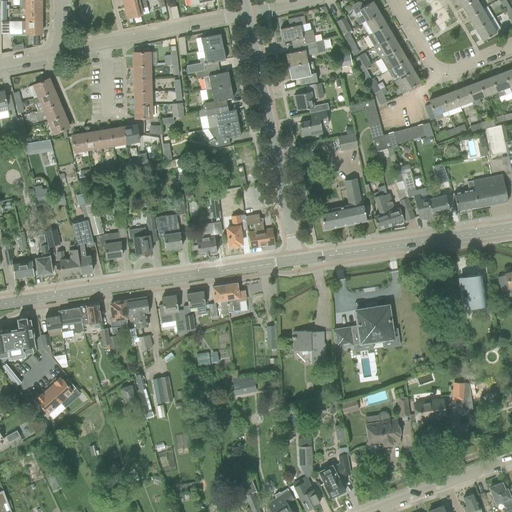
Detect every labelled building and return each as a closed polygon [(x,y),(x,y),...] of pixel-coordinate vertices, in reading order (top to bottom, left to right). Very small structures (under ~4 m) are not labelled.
[(43,0),(18,0),(19,9),(25,9),(40,9),(40,4),(43,4),(43,0)] [(161,13),(166,12),(163,0),(157,0),(159,8),(160,8),(161,13)] [(469,18),(487,7),(483,0),(472,0),(462,6),(469,18)] [(505,12),(510,9),(505,0),(502,0),(499,2),(505,12)] [(145,1),(146,1),(125,7),(128,18),(131,17),(141,15),(140,9),(147,7),(145,1)] [(359,25),(379,13),(372,1),(359,9),(362,15),(358,18),(356,21),(359,25)] [(482,10),(488,7),(487,7),(469,18),(475,29),(489,22),(482,10)] [(10,22),(5,22),(5,8),(3,8),(3,10),(1,10),(1,9),(0,9),(0,22),(10,22)] [(21,21),(40,21),(40,9),(25,9),(25,21),(21,21)] [(386,25),(379,13),(359,25),(366,21),(372,33),(386,25)] [(290,27),(280,29),(281,29),(284,41),(283,41),(283,42),(291,40),(295,39),(296,46),(315,42),(313,36),(312,30),(310,30),(301,32),(300,25),(305,24),(303,16),(289,19),(290,27)] [(343,34),(350,30),(344,18),(336,22),(343,34)] [(489,22),(475,29),(482,41),(483,40),(496,33),(501,30),(494,18),(489,22)] [(38,34),(41,34),(40,21),(21,21),(21,34),(32,34),(38,34)] [(0,35),(10,35),(10,22),(0,22),(0,35)] [(390,32),(392,30),(389,24),(386,25),(372,33),(367,36),(373,47),(392,36),(390,32)] [(219,35),(220,35),(220,34),(200,38),(203,51),(222,47),(219,35)] [(349,46),(354,43),(349,34),(344,37),(349,46)] [(373,47),(380,59),(399,48),(392,36),(373,47)] [(186,55),(184,37),(177,38),(179,55),(186,55)] [(293,52),(285,54),(286,54),(289,66),(307,62),(306,56),(325,52),(325,49),(331,47),(329,39),(323,40),(315,42),(296,46),(297,51),(293,52)] [(354,43),(349,46),(354,56),(356,55),(359,53),(355,46),(354,43)] [(199,63),(186,65),(188,74),(195,72),(215,68),(214,62),(217,62),(225,60),(225,59),(224,60),(222,47),(203,51),(204,58),(199,59),(199,63)] [(399,48),(380,59),(387,70),(393,67),(406,59),(399,48)] [(149,65),(149,62),(149,52),(133,53),(134,66),(149,65)] [(358,71),(364,68),(371,64),(365,53),(352,60),(358,71)] [(339,67),(351,65),(350,55),(338,57),(339,67)] [(394,82),(413,71),(406,59),(393,67),(387,70),(394,82)] [(307,62),(289,66),(291,79),(290,79),(290,80),(298,78),(303,77),(304,83),(299,84),(299,85),(309,83),(316,82),(315,72),(309,73),(307,63),(307,62)] [(134,79),(150,79),(149,65),(134,66),(134,79)] [(228,72),(216,74),(215,68),(195,72),(197,79),(203,78),(205,90),(229,85),(227,73),(228,72)] [(373,79),(370,80),(364,68),(358,71),(365,84),(365,83),(373,79)] [(404,85),(408,93),(415,89),(413,86),(420,82),(417,77),(418,75),(416,71),(413,72),(413,71),(394,82),(397,87),(399,88),(404,85)] [(503,73),(502,71),(501,71),(496,72),(495,74),(496,75),(491,77),(499,97),(505,95),(502,89),(509,87),(504,72),(503,73)] [(499,97),(491,77),(479,82),(484,96),(497,91),(499,97)] [(33,100),(53,91),(48,79),(28,87),(34,99),(33,100)] [(134,92),(150,92),(150,79),(134,79),(134,92)] [(373,94),(379,90),(373,79),(365,83),(365,84),(367,83),(373,94)] [(478,99),(484,96),(479,82),(466,87),(471,101),(474,107),(480,105),(478,99)] [(313,100),(323,98),(320,83),(306,86),(307,92),(294,95),(297,110),(314,107),(313,100)] [(204,105),(202,105),(202,110),(222,106),(221,100),(225,99),(233,98),(233,97),(232,97),(229,85),(205,90),(207,100),(203,101),(204,105)] [(459,106),(471,101),(466,87),(454,91),(459,106)] [(380,90),(380,91),(379,90),(373,94),(380,106),(387,102),(380,90)] [(0,113),(8,112),(5,96),(4,91),(0,91),(0,113)] [(42,110),(58,103),(53,91),(33,100),(35,104),(39,103),(42,110)] [(447,110),(459,106),(454,91),(441,96),(447,110)] [(21,102),(19,92),(13,94),(15,104),(21,102)] [(135,105),(150,105),(150,92),(134,92),(135,105)] [(440,113),(447,110),(441,96),(428,101),(430,104),(424,106),(429,120),(435,117),(436,120),(442,118),(440,113)] [(369,101),(347,107),(349,113),(350,113),(357,111),(359,111),(363,110),(363,109),(375,106),(373,100),(369,101)] [(24,113),(22,108),(21,102),(15,104),(18,114),(24,113)] [(47,122),(64,115),(58,103),(42,110),(47,122)] [(172,118),(184,117),(182,103),(170,104),(172,117),(172,118)] [(135,118),(151,118),(150,105),(135,105),(135,118)] [(202,110),(198,111),(199,117),(206,116),(207,123),(209,128),(237,123),(234,110),(235,110),(227,111),(226,105),(222,106),(202,110)] [(375,106),(363,109),(363,110),(365,115),(376,112),(375,107),(375,106)] [(321,127),(328,125),(325,111),(309,114),(311,120),(299,123),(302,136),(310,135),(310,136),(322,134),(321,127)] [(366,121),(378,118),(376,112),(365,115),(366,121)] [(52,134),(69,127),(64,115),(47,122),(52,134)] [(496,124),(507,121),(506,115),(494,118),(496,124)] [(19,130),(24,128),(21,118),(16,119),(17,125),(18,125),(19,130)] [(368,127),(379,124),(378,118),(366,121),(368,127)] [(481,130),(492,128),(491,122),(480,124),(481,130)] [(240,135),(239,135),(237,123),(209,128),(207,129),(214,138),(209,141),(209,142),(211,142),(212,148),(230,144),(228,138),(241,136),(240,135)] [(423,124),(422,125),(425,136),(426,138),(433,136),(429,124),(428,123),(423,124)] [(369,133),(381,130),(379,124),(368,127),(369,133)] [(471,132),(481,130),(480,124),(469,126),(471,132)] [(21,137),(19,130),(18,125),(17,125),(7,128),(9,133),(0,136),(2,142),(12,139),(12,142),(17,140),(17,138),(20,137),(21,137)] [(139,143),(138,135),(136,125),(123,128),(126,145),(139,143)] [(422,125),(416,126),(417,127),(420,138),(425,136),(422,125)] [(456,134),(466,131),(464,125),(454,128),(456,134)] [(416,126),(411,128),(414,139),(420,138),(417,127),(416,126)] [(21,139),(27,138),(24,128),(19,130),(21,137),(20,137),(21,139)] [(113,147),(126,145),(123,128),(110,130),(113,147)] [(411,128),(405,129),(405,130),(408,141),(414,139),(411,128)] [(438,141),(456,134),(454,128),(435,135),(438,141)] [(405,129),(399,131),(399,132),(402,142),(408,141),(405,130),(405,129)] [(100,149),(113,147),(110,130),(97,132),(100,149)] [(371,139),(383,135),(381,130),(369,133),(371,139)] [(399,131),(393,132),(396,144),(402,142),(399,132),(399,131)] [(87,151),(100,149),(97,132),(84,134),(87,151)] [(393,132),(387,134),(391,148),(392,151),(398,150),(396,144),(393,132)] [(74,153),(87,151),(84,134),(71,136),(74,153)] [(341,152),(357,149),(354,134),(338,137),(341,152)] [(383,135),(371,139),(375,152),(387,149),(389,156),(394,155),(392,151),(391,148),(387,134),(383,135)] [(104,173),(114,171),(113,164),(103,167),(104,173)] [(438,184),(448,181),(442,165),(434,167),(438,184)] [(240,187),(246,186),(242,166),(237,168),(240,187)] [(94,175),(104,173),(103,167),(92,169),(94,175)] [(220,186),(229,185),(227,169),(218,170),(220,186)] [(401,174),(400,175),(401,178),(403,183),(406,192),(415,189),(411,172),(410,172),(401,174)] [(507,202),(505,192),(502,175),(466,182),(468,191),(453,194),(457,214),(467,212),(467,210),(507,202)] [(404,189),(396,192),(405,222),(415,219),(406,192),(403,183),(401,178),(404,189)] [(349,205),(320,211),(324,230),(366,221),(362,202),(360,203),(356,179),(344,181),(349,205)] [(93,190),(87,191),(84,180),(78,182),(82,194),(84,201),(88,218),(92,236),(103,233),(95,201),(96,201),(93,190)] [(49,188),(42,189),(41,185),(33,187),(38,206),(52,203),(49,188)] [(378,192),(373,194),(374,198),(373,198),(379,216),(374,217),(374,219),(378,230),(391,225),(382,196),(386,194),(384,186),(377,188),(378,192)] [(431,215),(432,215),(427,199),(425,189),(417,191),(417,193),(413,194),(419,218),(424,217),(425,220),(432,218),(431,215)] [(430,190),(426,191),(425,189),(427,199),(432,215),(449,211),(445,195),(432,198),(430,190)] [(176,215),(186,214),(183,194),(173,195),(176,215)] [(399,208),(394,210),(389,194),(386,194),(382,196),(391,225),(404,221),(399,208)] [(211,219),(220,218),(218,196),(208,197),(211,219)] [(369,218),(374,217),(372,205),(366,206),(369,218)] [(148,229),(155,227),(153,213),(145,214),(148,229)] [(263,219),(259,218),(259,214),(246,217),(245,215),(247,226),(253,224),(254,231),(248,232),(250,248),(275,244),(272,228),(263,230),(262,224),(263,219)] [(246,226),(247,226),(245,215),(240,216),(240,215),(230,217),(232,226),(227,227),(229,246),(237,245),(237,244),(241,243),(239,231),(247,230),(246,226)] [(117,230),(125,228),(124,216),(115,217),(117,230)] [(85,219),(71,223),(76,244),(77,245),(81,273),(85,273),(85,274),(86,275),(90,274),(91,273),(91,272),(92,272),(90,262),(89,256),(85,256),(84,247),(83,245),(94,244),(92,236),(88,218),(85,219)] [(181,247),(180,237),(178,223),(169,224),(170,230),(163,231),(165,249),(181,247)] [(216,253),(215,243),(212,225),(202,227),(204,238),(196,239),(199,256),(216,253)] [(148,231),(145,231),(145,228),(128,230),(130,239),(133,239),(136,254),(151,251),(148,231)] [(48,248),(60,245),(56,229),(44,232),(47,245),(48,248)] [(47,245),(46,245),(43,230),(37,231),(41,257),(35,258),(38,275),(52,273),(50,261),(51,261),(50,252),(49,252),(48,248),(47,245)] [(122,256),(119,239),(118,233),(98,236),(100,247),(104,246),(106,258),(122,256)] [(20,251),(26,250),(24,240),(18,241),(20,251)] [(81,273),(77,245),(76,244),(68,246),(68,249),(69,258),(64,259),(63,251),(56,252),(58,260),(59,260),(62,276),(81,273)] [(31,260),(12,263),(10,250),(4,251),(6,266),(12,265),(14,278),(34,275),(31,260)] [(511,271),(511,272),(511,270),(506,272),(506,273),(505,274),(505,275),(497,277),(497,278),(501,292),(509,290),(510,292),(511,292),(511,271)] [(464,308),(484,305),(482,295),(480,295),(479,286),(481,286),(479,276),(459,279),(461,289),(466,288),(467,297),(462,298),(464,308)] [(238,292),(236,283),(224,285),(228,313),(241,311),(240,302),(246,301),(244,291),(238,292)] [(222,314),(228,313),(224,285),(212,287),(215,303),(219,302),(222,314)] [(206,314),(204,301),(203,291),(186,294),(189,309),(196,308),(198,315),(206,314)] [(179,321),(177,306),(175,296),(161,298),(164,313),(159,313),(161,324),(179,321)] [(149,313),(148,307),(146,297),(136,298),(141,327),(149,326),(147,313),(149,313)] [(136,298),(126,300),(127,301),(128,310),(129,315),(130,322),(134,321),(135,328),(141,327),(136,298)] [(113,319),(110,319),(112,334),(117,333),(116,327),(120,327),(127,326),(126,317),(124,301),(122,302),(120,301),(117,301),(117,302),(110,303),(113,319)] [(101,322),(99,305),(98,304),(79,307),(82,325),(88,324),(89,325),(93,325),(93,326),(101,325),(100,322),(101,322)] [(211,320),(217,319),(215,304),(208,305),(211,320)] [(356,314),(355,314),(356,323),(357,323),(358,326),(358,330),(359,333),(360,343),(360,344),(372,342),(382,341),(394,339),(392,330),(391,318),(389,309),(388,309),(388,306),(377,307),(366,308),(366,309),(355,311),(356,314)] [(79,307),(57,310),(58,314),(60,328),(60,330),(60,333),(61,333),(72,330),(74,332),(75,333),(77,334),(78,333),(80,333),(81,331),(82,330),(82,329),(83,329),(82,325),(79,307)] [(60,328),(58,314),(45,316),(48,332),(60,330),(60,328)] [(186,330),(194,329),(192,314),(184,316),(185,323),(186,331),(186,330)] [(31,328),(30,320),(26,321),(26,318),(17,319),(18,327),(19,327),(19,328),(4,331),(4,330),(0,330),(0,357),(8,356),(8,360),(25,357),(24,353),(33,352),(32,346),(34,346),(32,336),(34,336),(33,328),(31,328)] [(177,334),(186,331),(185,323),(176,324),(177,334)] [(274,326),(266,326),(267,349),(277,349),(277,340),(274,340),(274,338),(274,335),(274,333),(274,329),(274,326)] [(107,328),(100,329),(102,346),(109,345),(108,337),(107,328)] [(352,345),(350,331),(350,328),(333,330),(336,348),(352,345)] [(323,332),(310,332),(310,331),(293,332),(293,351),(305,362),(311,363),(324,363),(324,355),(325,355),(325,344),(323,344),(323,332)] [(48,334),(40,336),(41,342),(42,345),(42,346),(50,356),(52,356),(49,344),(48,336),(48,334)] [(146,349),(152,347),(149,335),(143,337),(146,349)] [(115,336),(108,337),(109,345),(110,350),(117,350),(115,336)] [(140,350),(146,349),(143,337),(137,338),(140,350)] [(199,353),(199,362),(210,361),(209,353),(199,353)] [(277,359),(269,359),(269,364),(273,364),(273,369),(278,368),(277,359)] [(6,364),(0,368),(16,387),(21,382),(6,364)] [(433,372),(416,378),(419,386),(435,381),(433,372)] [(152,409),(151,410),(141,374),(134,376),(144,413),(143,413),(144,419),(145,418),(146,422),(154,420),(153,416),(154,416),(152,409)] [(164,403),(172,402),(168,377),(159,378),(164,403)] [(55,383),(48,389),(61,403),(73,392),(72,391),(75,388),(67,379),(64,382),(61,378),(60,379),(59,378),(54,382),(55,383)] [(156,405),(164,403),(159,378),(152,380),(156,405)] [(254,380),(238,383),(241,394),(256,391),(254,380)] [(463,400),(464,384),(455,383),(454,399),(463,400)] [(37,399),(36,400),(36,401),(39,404),(38,405),(36,407),(44,416),(47,413),(48,414),(60,403),(61,403),(48,389),(42,395),(41,394),(36,398),(36,399),(37,399)] [(400,418),(409,417),(407,397),(397,399),(400,418)] [(444,417),(443,407),(442,400),(414,404),(417,421),(418,425),(419,426),(424,426),(425,424),(425,420),(444,417)] [(159,418),(166,417),(164,405),(157,406),(159,418)] [(387,414),(386,412),(384,412),(382,412),(380,413),(378,415),(378,417),(379,422),(366,424),(368,442),(366,442),(367,447),(368,447),(368,449),(369,450),(371,451),(373,451),(376,451),(377,449),(378,447),(378,445),(382,444),(382,446),(392,444),(392,440),(399,439),(398,434),(399,433),(399,427),(397,428),(396,419),(389,420),(388,416),(387,414)] [(88,443),(95,441),(92,429),(94,429),(92,418),(83,420),(88,443)] [(8,443),(20,436),(16,430),(5,437),(8,443)] [(299,447),(298,447),(299,464),(312,464),(311,438),(299,439),(299,447)] [(339,456),(340,464),(333,468),(332,466),(318,473),(324,484),(324,485),(331,498),(345,491),(338,478),(337,477),(341,475),(342,476),(350,475),(347,455),(339,456)] [(53,491),(65,484),(57,468),(44,474),(53,491)] [(306,477),(293,484),(295,489),(299,496),(301,501),(306,510),(319,504),(314,495),(306,477)] [(251,479),(243,483),(244,487),(245,496),(247,499),(248,503),(251,510),(258,507),(252,493),(255,492),(256,493),(256,492),(251,479)] [(168,494),(194,489),(193,483),(177,485),(166,487),(168,494)] [(501,483),(489,488),(493,497),(496,505),(501,503),(504,509),(502,510),(502,511),(511,511),(511,503),(510,498),(509,497),(506,489),(504,490),(501,483)] [(291,511),(286,503),(293,499),(287,489),(280,494),(281,496),(267,504),(266,506),(265,508),(265,510),(266,511),(291,511)] [(11,511),(3,490),(0,490),(0,511),(11,511)] [(481,511),(478,503),(474,494),(463,498),(466,506),(462,507),(464,511),(473,511),(475,511),(481,511)]
